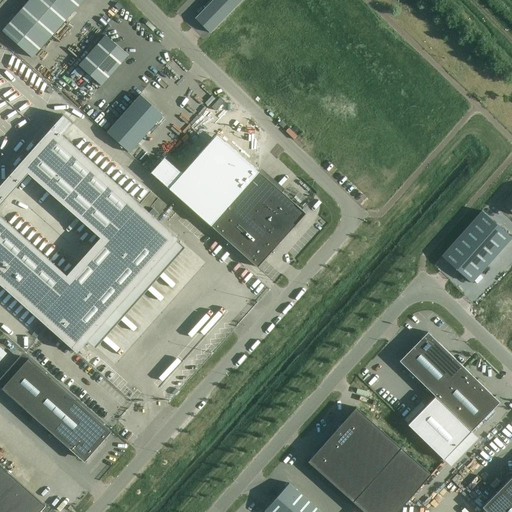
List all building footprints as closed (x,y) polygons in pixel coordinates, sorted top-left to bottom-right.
[(29,0),(3,29),(2,31),(32,57),(83,0),(29,0)] [(213,0),(195,19),(210,33),(241,0),(213,0)] [(338,36),(346,44),(357,34),(348,26),(357,17),(346,7),(345,8),(338,2),(327,13),(332,17),(330,19),(338,27),(340,25),(344,29),(338,36)] [(101,85),(128,55),(105,35),(78,65),(84,70),(89,74),(97,82),(101,85)] [(381,73),(387,80),(398,69),(392,63),(399,56),(381,38),(374,45),(368,40),(358,51),(364,57),(370,51),(387,67),(381,73)] [(84,70),(80,75),(85,79),(89,74),(84,70)] [(175,135),(194,96),(177,89),(159,127),(175,135)] [(163,115),(140,95),(107,132),(129,152),(163,115)] [(347,97),(312,133),(329,150),(364,114),(347,97)] [(66,106),(73,111),(77,106),(69,100),(66,106)] [(0,284),(46,325),(77,353),(86,343),(178,239),(158,220),(62,135),(72,123),(63,115),(8,177),(17,185),(28,173),(100,237),(66,275),(0,216),(0,204),(5,199),(0,194),(0,284)] [(305,213),(291,200),(258,171),(233,200),(210,225),(257,267),(305,213)] [(511,193),(503,204),(511,211),(511,193)] [(481,211),(441,256),(471,283),(511,237),(481,211)] [(199,241),(203,237),(184,219),(180,223),(199,241)] [(427,332),(399,361),(435,396),(463,367),(427,332)] [(28,358),(1,388),(24,408),(69,448),(70,447),(72,448),(84,458),(105,435),(107,436),(111,431),(51,378),(28,358)] [(435,396),(407,424),(443,459),(471,431),(499,402),(463,367),(435,396)] [(356,407),(307,461),(364,511),(396,511),(431,474),(356,407)] [(128,443),(121,452),(125,455),(132,446),(128,443)] [(0,511),(39,511),(45,505),(0,464),(0,511)] [(486,511),(511,511),(511,475),(482,507),(486,511)] [(320,511),(289,483),(264,510),(266,511),(320,511)]
